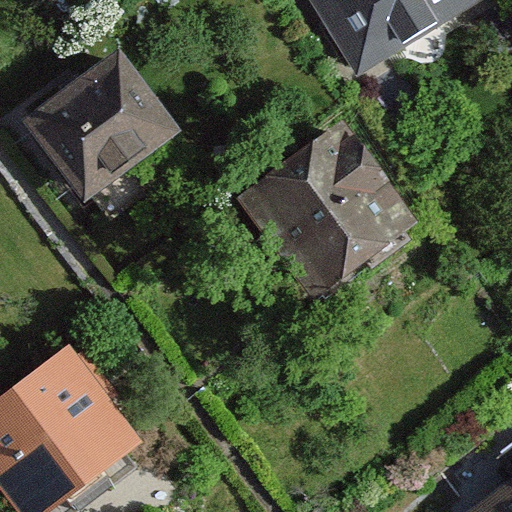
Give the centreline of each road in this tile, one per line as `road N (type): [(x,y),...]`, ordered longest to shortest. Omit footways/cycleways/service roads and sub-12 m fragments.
road 1 (motorway): [(248,0),(29,511)]
road 2 (motorway): [(338,511),(511,148)]
